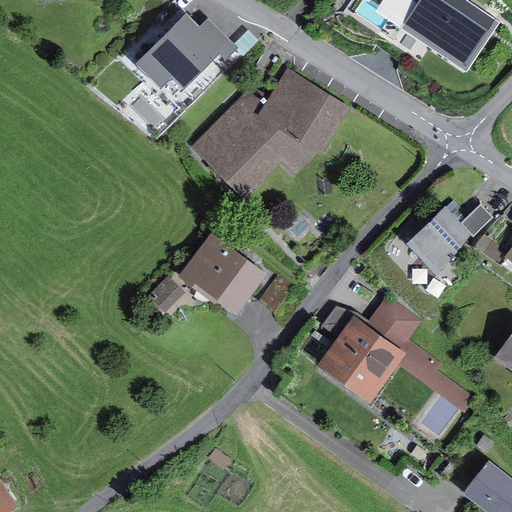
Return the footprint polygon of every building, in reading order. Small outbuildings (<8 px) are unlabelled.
[(358,39),(379,19),(361,0),(358,0),(339,18),(358,39)] [(456,82),(467,65),(476,71),(493,44),(484,38),(496,20),(465,0),(414,0),(396,28),(433,52),(426,62),(456,82)] [(236,48),(207,18),(198,26),(186,14),(132,65),(157,90),(161,86),(172,98),(217,55),(222,61),(236,48)] [(286,69),(268,97),(251,86),(191,148),(243,199),(278,163),(301,186),(327,160),(320,153),(349,108),(286,69)] [(491,218),(478,204),(460,222),(442,203),(401,243),(430,273),(468,236),(470,238),(491,218)] [(233,318),(264,276),(209,234),(175,279),(188,290),(191,286),(233,318)] [(508,250),(482,235),(474,249),(500,264),(508,250)] [(163,314),(183,293),(166,276),(146,297),(163,314)] [(335,308),(320,329),(334,339),(313,367),(367,406),(397,366),(463,414),(475,398),(439,371),(443,365),(409,340),(422,322),(399,305),(380,330),(364,318),(341,301),(335,308)] [(511,375),(511,329),(491,361),(511,375)] [(485,511),(511,511),(511,479),(485,459),(474,474),(452,457),(437,476),(485,511)] [(0,511),(7,511),(17,506),(0,481),(0,511)]
